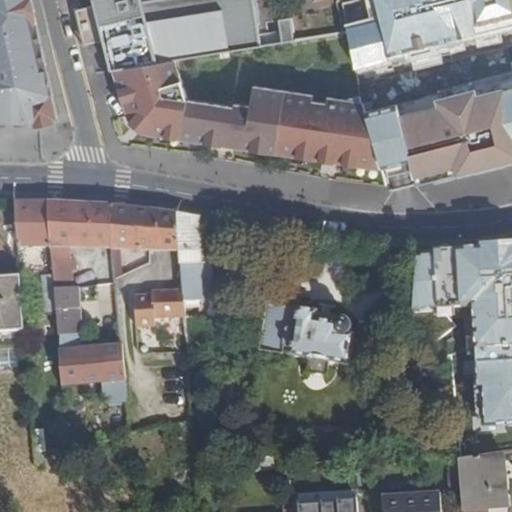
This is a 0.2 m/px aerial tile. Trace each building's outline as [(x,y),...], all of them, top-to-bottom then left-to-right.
[(0,0),(0,122),(36,122),(58,117),(31,0),(0,0)] [(251,0),(160,0),(141,3),(139,0),(95,0),(92,1),(109,65),(259,43),(251,0)] [(511,0),(367,0),(378,24),(347,32),(354,70),(511,30),(511,0)] [(176,59),(116,69),(132,119),(145,131),(383,168),(366,111),(362,97),(345,101),(328,99),(328,104),(313,102),(314,95),(256,87),(252,107),(236,105),(236,108),(190,100),(176,59)] [(511,86),(478,94),(474,81),(436,90),(440,104),(401,114),(398,103),(366,111),(383,168),(412,158),(418,184),(511,159),(511,86)] [(48,202),(16,201),(19,248),(51,248),(48,202)] [(111,205),(48,202),(51,248),(54,277),(55,289),(73,288),(70,248),(113,249),(111,205)] [(178,213),(111,205),(113,249),(181,252),(178,213)] [(155,296),(138,296),(139,328),(156,327),(156,318),(186,317),(184,302),(202,301),(202,302),(207,303),(207,318),(235,320),(236,304),(215,303),(212,263),(201,263),(200,217),(178,213),(181,252),(184,291),(155,292),(155,296)] [(511,243),(432,248),(436,309),(472,307),(478,425),(511,423),(511,243)] [(22,275),(0,276),(0,332),(26,331),(22,275)] [(54,277),(43,278),(46,316),(58,315),(55,289),(54,277)] [(73,288),(55,289),(58,315),(59,336),(84,334),(80,288),(73,288)] [(298,309),(268,305),(261,351),(283,355),(284,348),(291,349),(290,356),(308,359),(331,363),(350,366),(355,335),(350,334),(352,332),(353,330),(353,327),(352,324),(351,321),(349,319),(346,318),(343,318),(340,319),(338,320),(336,322),(317,319),(319,311),(298,308),(298,309)] [(84,334),(59,336),(64,386),(103,382),(105,403),(128,401),(123,344),(85,348),(84,334)] [(331,363),(308,359),(306,373),(328,377),(331,363)] [(46,452),(35,454),(37,467),(48,466),(46,452)] [(503,453),(460,461),(463,511),(487,511),(487,509),(507,507),(503,453)] [(279,457),(245,461),(246,474),(281,470),(279,457)] [(360,511),(359,490),(340,491),(341,506),(324,507),(323,492),(300,494),(300,511),(360,511)] [(442,511),(441,493),(383,497),(383,511),(442,511)]
